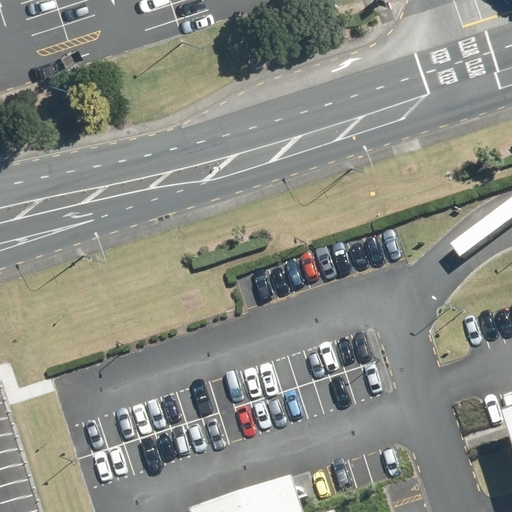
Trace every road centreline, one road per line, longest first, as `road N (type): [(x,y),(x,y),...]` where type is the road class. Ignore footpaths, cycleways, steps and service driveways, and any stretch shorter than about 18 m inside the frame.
road 1 (primary): [(273,140),(0,236)]
road 2 (primary): [(0,195),(273,140)]
road 3 (primary): [(273,140),(478,74)]
